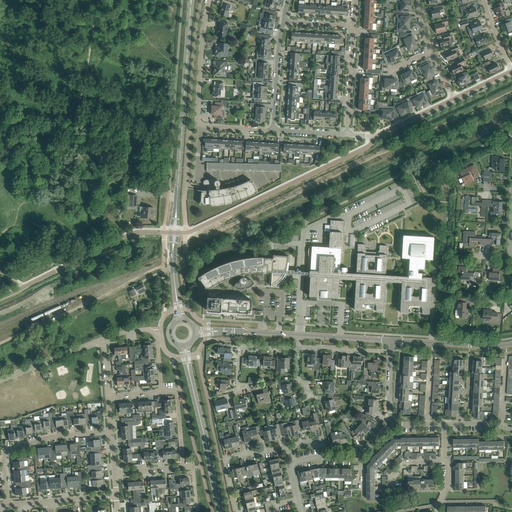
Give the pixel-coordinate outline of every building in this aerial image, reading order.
[(229,1),(227,1),(224,0),(222,0),(221,5),(223,5),(220,14),(228,17),(229,13),(228,13),(229,10),(234,11),(236,4),(229,2),(229,1)] [(277,2),(277,0),(269,0),(268,0),(266,0),(265,7),(271,9),(272,6),(271,5),(272,5),(278,6),(278,2),(277,2)] [(498,17),(503,16),(506,14),(505,11),(504,8),(505,8),(503,2),(497,4),(498,7),(495,8),(496,11),(495,11),(496,14),(497,14),(498,17)] [(411,6),(411,5),(401,5),(400,10),(396,9),(396,13),(400,13),(407,14),(407,11),(410,11),(410,8),(411,7),(411,6)] [(475,8),(469,9),(468,5),(460,7),(462,15),(465,14),(466,18),(477,15),(475,8)] [(431,15),(430,15),(431,19),(432,18),(432,19),(437,18),(441,17),(440,13),(443,12),(442,6),(433,7),(433,9),(434,11),(431,12),(431,15)] [(273,11),(268,10),(263,9),(262,13),(265,17),(264,21),(274,23),(274,22),(275,22),(275,20),(274,19),(275,16),(272,16),(273,11)] [(396,14),(396,18),(397,18),(401,18),(400,23),(410,24),(410,23),(410,22),(409,21),(409,18),(410,18),(411,15),(407,15),(402,14),(400,14),(396,14)] [(508,32),(511,30),(511,26),(510,22),(511,21),(511,19),(511,18),(505,20),(506,23),(501,25),(503,32),(507,31),(508,32)] [(436,33),(441,32),(446,31),(444,25),(448,24),(447,19),(441,20),(442,23),(434,25),(436,33)] [(259,20),(258,27),(260,27),(259,32),(263,33),(268,34),(269,30),(272,30),(273,27),(274,27),(274,25),(273,24),(274,23),(264,21),(259,20)] [(473,36),(478,34),(477,31),(482,29),(479,21),(470,24),(471,26),(467,27),(469,34),(470,37),(473,36)] [(228,22),(225,22),(220,22),(220,28),(219,28),(219,31),(217,30),(217,37),(226,37),(226,33),(227,33),(228,22)] [(372,30),(373,23),(364,23),(363,29),(366,29),(366,30),(369,30),(369,33),(376,33),(376,30),(372,30)] [(409,29),(409,26),(410,25),(410,24),(400,23),(397,23),(397,30),(395,30),(394,32),(397,32),(400,33),(403,33),(403,29),(409,29)] [(440,42),(439,43),(439,46),(441,46),(441,47),(446,45),(450,44),(452,43),(454,41),(453,37),(451,38),(450,34),(449,33),(442,35),(444,38),(439,40),(440,42)] [(269,36),(264,35),(258,34),(258,42),(258,43),(260,43),(260,47),(269,48),(270,40),(269,40),(269,36)] [(233,45),(244,45),(244,41),(238,41),(238,35),(232,35),(233,45)] [(341,35),(335,35),(334,44),(340,44),(343,44),(343,38),(340,37),(341,35)] [(378,35),(376,35),(371,35),(371,37),(368,37),(368,38),(365,38),(364,43),(373,44),(374,39),(377,39),(378,35)] [(474,37),(471,38),(473,43),(475,44),(477,44),(478,47),(481,45),(481,46),(485,45),(485,44),(487,43),(485,36),(481,37),(480,35),(478,35),(474,37)] [(415,40),(415,39),(413,39),(412,36),(404,40),(407,45),(415,41),(415,40)] [(228,44),(226,44),(226,40),(220,40),(220,43),(219,43),(219,47),(216,47),(215,56),(227,57),(228,44)] [(415,41),(407,45),(407,46),(409,51),(411,50),(414,55),(419,53),(418,50),(419,50),(417,47),(416,44),(416,43),(416,42),(415,41)] [(396,61),(397,61),(398,61),(398,59),(401,58),(400,56),(403,55),(402,52),(400,49),(399,46),(399,44),(396,46),(396,47),(390,49),(396,61)] [(449,52),(444,54),(446,57),(445,58),(446,60),(447,60),(447,61),(452,59),(457,56),(460,55),(458,50),(457,46),(450,48),(452,51),(449,52)] [(269,56),(269,48),(260,47),(260,51),(258,51),(257,52),(257,59),(265,60),(268,60),(268,56),(269,56)] [(478,50),(475,51),(477,54),(477,55),(482,53),(485,60),(488,58),(493,56),(490,49),(484,51),(483,48),(478,50)] [(396,61),(390,49),(384,52),(384,55),(384,58),(384,60),(385,61),(389,59),(391,63),(394,62),(395,62),(396,61)] [(299,53),(295,53),(290,53),(290,58),(291,58),(291,59),(290,62),(299,62),(300,56),(299,56),(299,53)] [(327,55),(327,60),(330,60),(330,64),(339,65),(339,62),(338,62),(338,61),(339,61),(340,56),(335,56),(331,55),(327,55)] [(454,74),(458,72),(463,70),(461,66),(466,63),(463,58),(456,61),(457,64),(450,68),(454,74)] [(265,60),(257,59),(253,59),(253,61),(254,61),(255,63),(256,63),(255,70),(268,71),(268,65),(266,65),(266,63),(264,63),(265,60)] [(426,59),(419,63),(420,65),(420,66),(423,74),(432,69),(432,68),(430,67),(429,64),(428,62),(427,62),(426,59)] [(213,72),(213,73),(214,74),(214,75),(219,76),(224,76),(224,75),(227,75),(227,70),(228,70),(228,66),(227,66),(228,62),(219,61),(214,61),(213,61),(213,68),(214,68),(214,71),(213,72)] [(488,69),(490,74),(493,72),(493,73),(496,71),(499,70),(498,68),(499,68),(498,64),(497,65),(496,63),(493,65),(491,64),(490,61),(481,65),(483,68),(485,67),(485,68),(485,69),(486,69),(487,70),(488,70),(488,69)] [(363,64),(363,69),(366,69),(365,73),(381,74),(381,70),(372,70),(372,64),(363,64)] [(425,83),(433,79),(431,76),(434,75),(433,72),(433,71),(433,70),(432,70),(432,69),(423,74),(426,79),(423,80),(425,83)] [(268,76),(268,71),(255,70),(255,78),(254,77),(253,79),(252,78),(252,81),(263,82),(263,78),(265,78),(265,76),(268,76)] [(406,72),(410,81),(412,84),(416,81),(417,81),(416,80),(419,79),(415,72),(413,73),(412,70),(409,72),(408,71),(407,71),(407,72),(406,72)] [(298,78),(299,73),(290,72),(290,75),(290,76),(289,76),(289,81),(297,81),(298,78)] [(402,78),(400,79),(401,81),(403,86),(406,85),(405,83),(407,86),(409,84),(410,85),(412,84),(410,81),(406,72),(405,73),(404,73),(404,74),(401,76),(402,78)] [(466,72),(457,76),(458,79),(459,81),(457,81),(460,88),(466,85),(465,81),(467,80),(466,78),(468,77),(466,72)] [(477,72),(473,75),(477,83),(481,81),(480,78),(478,74),(477,72)] [(373,78),(373,75),(366,75),(366,77),(363,77),(363,78),(360,78),(360,83),(369,84),(369,78),(373,78)] [(391,88),(391,79),(390,79),(390,78),(389,78),(389,79),(385,79),(385,83),(382,83),(382,88),(381,91),(385,91),(385,88),(391,88)] [(434,82),(433,79),(425,83),(427,85),(429,84),(431,90),(440,86),(440,85),(440,84),(439,84),(438,83),(437,81),(434,82)] [(213,88),(213,94),(215,94),(215,97),(220,97),(221,90),(223,91),(223,82),(214,82),(214,88),(213,88)] [(263,83),(258,82),(255,82),(255,85),(256,87),(257,87),(257,92),(267,93),(267,90),(267,86),(263,86),(263,83)] [(302,83),(293,83),(288,82),(288,87),(289,87),(289,88),(288,91),(297,92),(298,87),(302,87),(302,83)] [(440,88),(441,87),(440,86),(431,90),(434,95),(442,91),(440,88)] [(426,93),(425,92),(424,90),(421,92),(417,94),(422,106),(423,106),(424,105),(424,104),(427,103),(426,100),(429,99),(426,93)] [(326,95),(326,99),(337,100),(337,95),(336,95),(336,94),(337,94),(337,92),(328,91),(328,95),(326,95)] [(267,96),(267,93),(257,92),(257,97),(256,97),(254,99),(254,102),(262,102),(262,99),(266,99),(266,96),(267,96)] [(422,106),(417,94),(412,97),(411,96),(409,97),(413,106),(415,105),(417,108),(420,106),(421,107),(421,106),(422,106)] [(410,108),(413,106),(409,97),(406,99),(405,100),(406,103),(402,105),(407,113),(408,113),(409,113),(409,111),(412,110),(410,108)] [(212,106),(211,115),(214,115),(214,118),(224,119),(224,114),(224,112),(221,111),(221,107),(226,107),(227,101),(221,101),(221,103),(215,102),(215,106),(212,106)] [(398,107),(396,103),(394,102),(393,106),(395,110),(397,114),(400,113),(401,115),(404,114),(405,115),(406,114),(407,113),(402,105),(398,107)] [(250,103),(250,107),(253,107),(256,109),(256,114),(266,114),(266,113),(266,112),(266,111),(265,111),(266,107),(263,107),(263,104),(258,103),(257,103),(253,103),(250,103)] [(367,111),(367,105),(359,104),(358,110),(361,110),(361,111),(364,111),(364,114),(370,114),(371,111),(367,111)] [(387,110),(387,106),(379,106),(379,110),(378,111),(378,116),(381,116),(381,119),(384,119),(385,120),(386,120),(387,120),(387,110)] [(397,114),(395,110),(393,110),(387,110),(387,120),(388,120),(389,119),(393,119),(393,117),(394,117),(394,118),(398,116),(397,114)] [(319,120),(319,111),(314,111),(314,112),(311,111),(310,115),(310,120),(315,121),(315,120),(316,120),(319,120)] [(266,114),(256,114),(252,113),(252,117),(255,118),(255,121),(256,121),(256,122),(257,122),(258,122),(259,122),(260,122),(261,122),(262,122),(262,121),(265,122),(265,118),(266,118),(266,117),(266,116),(266,114)] [(214,140),(212,139),(211,139),(211,140),(210,140),(210,139),(205,138),(205,147),(206,147),(206,151),(213,151),(214,140)] [(244,150),(244,141),(240,141),(239,142),(238,142),(238,141),(236,141),(235,150),(241,150),(244,150)] [(251,142),(251,141),(246,141),(245,146),(245,153),(248,153),(248,151),(254,151),(254,142),(252,142),(251,142)] [(279,152),(279,143),(274,143),(274,144),(273,144),(273,143),(271,143),(270,152),(275,152),(275,155),(278,156),(279,152)] [(289,144),(287,144),(287,145),(285,145),(286,143),(281,143),(280,152),(283,152),(283,153),(289,153),(289,144)] [(319,155),(320,146),(315,145),(315,146),(314,146),(311,146),(311,155),(316,155),(316,154),(319,155)] [(493,156),(492,168),(496,169),(496,171),(505,171),(505,159),(499,159),(499,156),(493,156)] [(473,178),(474,177),(475,178),(479,176),(474,165),(460,172),(466,185),(474,181),(473,178)] [(213,179),(212,179),(210,179),(209,179),(208,179),(207,179),(206,180),(205,180),(204,181),(203,182),(203,183),(203,184),(204,184),(204,185),(205,186),(206,186),(208,187),(205,191),(202,190),(200,190),(198,190),(200,191),(202,191),(202,193),(201,193),(200,202),(201,202),(201,205),(204,205),(207,205),(212,205),(215,205),(218,205),(221,204),(225,204),(229,203),(231,202),(234,202),(237,201),(240,200),(244,199),(247,198),(249,196),(250,196),(253,195),(257,193),(255,190),(256,190),(250,180),(247,181),(245,182),(243,183),(240,185),(237,185),(235,186),(232,187),(229,188),(227,188),(225,189),(223,189),(221,189),(219,190),(219,186),(219,185),(220,185),(220,184),(220,183),(220,182),(219,182),(219,181),(218,181),(218,180),(217,180),(215,179),(214,179),(213,179)] [(480,206),(480,204),(474,203),(474,201),(477,201),(477,197),(466,197),(465,212),(477,212),(477,206),(480,206)] [(488,200),(487,207),(494,207),(493,212),(491,211),(491,216),(495,216),(495,215),(501,216),(502,214),(503,202),(494,201),(494,205),(491,204),(491,200),(488,200)] [(153,208),(145,207),(140,207),(140,211),(143,211),(143,213),(142,218),(153,218),(153,208)] [(310,276),(309,296),(321,297),(322,291),(325,291),(325,297),(338,298),(339,278),(356,279),(354,309),(361,310),(362,304),(363,303),(375,303),(375,304),(376,305),(376,311),(383,311),(385,281),(402,282),(400,312),(407,313),(408,307),(409,306),(421,306),(421,307),(422,308),(421,313),(429,314),(431,277),(425,277),(426,273),(417,273),(418,268),(424,269),(424,260),(425,259),(432,260),(433,237),(417,236),(417,235),(412,235),(411,236),(403,235),(403,236),(402,236),(401,242),(402,242),(401,258),(409,258),(409,259),(408,271),(407,271),(407,275),(408,275),(408,277),(385,276),(387,246),(379,245),(379,251),(378,252),(366,252),(366,251),(365,250),(365,244),(358,244),(356,274),(346,274),(346,272),(347,272),(347,267),(342,267),(343,248),(341,248),(342,232),(330,231),(329,247),(312,246),(310,271),(309,271),(308,276),(310,276)] [(478,241),(478,238),(475,238),(476,232),(464,231),(463,246),(474,247),(474,243),(472,243),(472,240),(478,241)] [(501,233),(496,233),(492,233),(492,239),(485,239),(485,245),(490,245),(500,245),(501,233)] [(285,272),(286,271),(286,270),(288,256),(273,255),(273,258),(263,257),(261,257),(258,257),(256,257),(254,258),(251,258),(248,258),(246,258),(243,259),(241,259),(238,260),(235,261),(232,261),(230,262),(226,263),(223,264),(221,265),(220,265),(217,267),(214,268),(211,269),(210,270),(208,271),(206,273),(202,274),(200,276),(198,277),(205,287),(205,288),(206,290),(204,291),(207,289),(210,287),(213,286),(215,284),(217,283),(220,282),(222,281),(224,280),(226,279),(229,278),(231,277),(233,276),(235,276),(237,275),(240,274),(241,278),(240,278),(240,279),(239,280),(239,281),(238,282),(237,282),(236,283),(235,284),(234,285),(234,286),(234,287),(235,288),(236,289),(237,289),(239,289),(240,289),(242,289),(243,289),(244,289),(245,289),(246,288),(248,288),(249,287),(250,287),(251,286),(252,286),(252,285),(253,285),(253,284),(254,283),(254,282),(253,282),(253,281),(252,281),(251,280),(250,280),(248,280),(247,280),(247,279),(246,279),(246,278),(245,278),(245,277),(244,277),(243,274),(247,273),(251,273),(254,272),(258,272),(260,272),(264,272),(266,272),(272,272),(271,286),(273,285),(275,285),(276,284),(277,283),(278,283),(279,282),(280,281),(281,280),(282,279),(282,278),(283,278),(284,277),(284,276),(285,275),(285,274),(285,273),(285,272)] [(479,286),(479,282),(480,272),(475,272),(475,270),(471,270),(471,273),(467,272),(468,267),(459,266),(458,272),(462,272),(462,276),(461,276),(461,280),(469,280),(469,285),(475,285),(479,286)] [(493,273),(490,272),(490,271),(485,271),(484,278),(489,278),(489,280),(500,281),(500,269),(493,268),(493,273)] [(146,291),(144,288),(143,285),(136,288),(134,289),(129,291),(132,297),(136,295),(139,294),(146,291)] [(208,297),(207,308),(210,308),(210,311),(247,313),(248,310),(250,310),(251,300),(208,297)] [(467,299),(462,298),(458,298),(458,310),(460,310),(460,317),(468,317),(469,309),(466,309),(467,299)] [(498,322),(498,313),(492,313),(492,310),(484,310),(484,319),(490,319),(490,321),(498,322)] [(222,361),(225,361),(230,361),(230,358),(231,358),(231,352),(230,352),(231,348),(217,347),(217,353),(222,353),(222,357),(222,361)] [(134,364),(147,364),(149,363),(148,360),(147,360),(147,358),(153,358),(152,351),(144,352),(145,356),(141,357),(141,360),(134,361),(134,364)] [(319,370),(319,365),(320,360),(316,360),(316,354),(308,354),(307,364),(313,364),(313,370),(319,370)] [(334,369),(334,365),(335,360),(331,360),(331,359),(332,359),(332,355),(323,354),(322,364),(322,366),(330,366),(330,369),(334,369)] [(349,368),(349,367),(349,366),(350,361),(345,361),(345,356),(338,355),(338,367),(349,368)] [(260,366),(260,364),(260,359),(257,359),(257,356),(248,356),(248,358),(245,358),(245,364),(248,364),(248,366),(253,367),(253,366),(260,366)] [(275,369),(275,366),(275,361),(271,361),(272,357),(263,356),(263,365),(270,366),(270,369),(275,369)] [(353,356),(352,364),(352,367),(349,367),(349,368),(349,371),(349,380),(353,380),(354,371),(353,371),(353,369),(355,370),(357,368),(357,366),(361,367),(361,357),(353,356)] [(284,373),(284,368),(289,368),(289,358),(281,358),(281,359),(277,359),(277,373),(284,373)] [(463,363),(463,360),(455,359),(455,358),(450,358),(450,365),(454,366),(465,366),(465,363),(463,363)] [(370,376),(375,377),(380,377),(380,371),(377,370),(377,367),(380,368),(381,360),(373,360),(373,363),(368,362),(367,369),(369,369),(369,372),(370,372),(370,376)] [(226,361),(221,361),(218,361),(217,368),(220,369),(220,372),(225,372),(225,374),(230,374),(231,365),(228,365),(228,361),(226,361)] [(147,367),(147,364),(134,364),(135,369),(135,371),(139,371),(143,370),(144,376),(154,375),(154,369),(148,369),(147,367)] [(230,380),(225,380),(217,379),(217,386),(220,386),(219,389),(220,389),(220,391),(216,391),(216,396),(222,395),(222,391),(222,389),(226,390),(226,385),(230,385),(230,380)] [(290,383),(284,384),(283,381),(277,382),(279,390),(283,389),(284,393),(291,392),(290,390),(292,389),(290,383)] [(376,382),(368,381),(358,381),(358,383),(361,384),(361,385),(368,385),(367,392),(379,393),(379,386),(376,386),(376,382)] [(323,382),(323,388),(325,388),(325,393),(329,393),(329,396),(333,396),(334,382),(328,382),(324,382),(323,382)] [(260,384),(259,384),(255,383),(255,387),(260,388),(262,388),(263,393),(256,395),(258,404),(266,402),(265,400),(269,399),(267,388),(264,388),(263,384),(260,384)] [(286,407),(291,406),(296,405),(294,400),(293,400),(292,398),(288,399),(288,396),(280,397),(281,403),(285,402),(286,407)] [(329,396),(327,396),(328,400),(324,401),(325,402),(325,403),(327,411),(329,411),(329,413),(330,413),(335,412),(335,411),(334,409),(335,409),(333,401),(338,400),(338,396),(333,396),(329,396)] [(228,407),(227,404),(226,399),(215,401),(217,410),(228,407)] [(248,400),(245,400),(244,399),(240,400),(240,401),(234,402),(235,409),(249,405),(250,404),(249,401),(248,400)] [(378,399),(373,399),(366,399),(366,402),(368,403),(368,406),(378,407),(378,399)] [(156,419),(162,418),(161,415),(166,415),(165,413),(172,412),(172,406),(163,407),(163,410),(159,410),(160,415),(158,415),(157,413),(155,413),(156,419)] [(378,407),(368,406),(366,406),(365,414),(363,414),(362,416),(368,419),(372,421),(374,417),(371,416),(371,415),(374,415),(374,413),(378,413),(378,407)] [(85,414),(79,414),(80,425),(86,425),(86,424),(89,424),(88,409),(84,410),(85,414)] [(98,412),(91,413),(91,409),(88,409),(89,424),(92,423),(92,424),(98,423),(98,421),(101,421),(100,411),(98,412)] [(53,427),(52,412),(51,410),(49,410),(49,413),(48,413),(49,417),(43,417),(44,428),(50,428),(50,427),(53,427)] [(73,410),(70,411),(71,425),(71,427),(76,427),(76,425),(80,425),(79,414),(73,414),(73,410)] [(240,415),(236,416),(235,410),(232,410),(234,419),(234,421),(242,419),(241,416),(240,415)] [(68,426),(71,425),(70,411),(66,411),(67,415),(61,416),(62,427),(68,426)] [(62,427),(61,416),(56,416),(55,412),(52,412),(53,427),(56,427),(62,427)] [(311,429),(310,429),(311,431),(318,429),(316,423),(319,422),(317,412),(313,413),(315,421),(309,422),(311,429)] [(43,417),(43,415),(43,413),(41,414),(41,416),(40,416),(40,420),(35,420),(36,431),(41,431),(41,430),(44,430),(44,428),(43,417)] [(371,422),(367,420),(362,417),(360,420),(361,421),(362,422),(358,426),(366,434),(370,429),(367,427),(369,426),(371,422)] [(36,431),(35,420),(34,418),(31,419),(25,420),(27,434),(32,434),(32,433),(36,433),(36,431)] [(162,418),(156,419),(152,419),(152,421),(152,423),(163,422),(163,426),(161,426),(161,430),(162,429),(174,428),(173,422),(167,423),(166,418),(162,418)] [(18,437),(17,426),(17,425),(16,419),(14,420),(10,420),(11,425),(12,425),(12,429),(7,429),(7,433),(8,433),(9,440),(15,440),(15,439),(18,439),(18,437)] [(22,426),(17,426),(18,437),(24,437),(24,438),(27,438),(27,434),(25,420),(25,419),(23,419),(23,422),(22,422),(22,426)] [(291,436),(298,434),(297,430),(300,429),(298,421),(298,420),(288,422),(291,436)] [(309,420),(302,422),(301,420),(298,421),(300,429),(302,429),(301,428),(302,428),(303,431),(310,429),(311,429),(309,422),(309,420)] [(122,433),(129,432),(132,432),(133,432),(132,425),(137,424),(137,421),(133,421),(131,421),(131,424),(127,424),(127,426),(121,426),(122,433)] [(291,436),(288,422),(279,424),(280,432),(281,434),(284,433),(285,437),(291,436)] [(344,431),(347,429),(342,422),(340,423),(343,429),(337,430),(337,431),(340,442),(340,443),(347,442),(345,433),(344,431)] [(280,432),(279,424),(278,424),(273,425),(274,429),(270,430),(272,440),(277,439),(279,439),(278,433),(280,432)] [(242,431),(239,432),(241,438),(244,438),(245,442),(245,444),(248,443),(248,441),(252,440),(251,439),(249,431),(249,428),(248,426),(242,428),(242,431)] [(260,432),(259,428),(258,426),(254,427),(255,429),(249,431),(251,439),(254,438),(254,441),(259,440),(257,433),(260,432)] [(361,438),(366,434),(358,426),(354,431),(353,429),(351,432),(354,439),(358,437),(359,435),(361,438)] [(263,430),(262,430),(262,427),(259,428),(260,432),(261,435),(264,435),(265,441),(272,440),(270,430),(263,431),(263,430)] [(167,440),(167,435),(174,435),(174,428),(162,429),(163,436),(158,436),(158,440),(159,440),(163,440),(167,440)] [(337,431),(331,433),(330,433),(331,434),(333,444),(340,442),(337,431)] [(230,438),(230,434),(226,434),(226,436),(224,436),(224,435),(220,436),(221,442),(224,441),(226,449),(233,448),(230,438)] [(240,446),(238,440),(237,437),(230,438),(233,448),(240,446)] [(86,451),(100,449),(100,446),(101,446),(100,439),(93,440),(93,441),(89,441),(90,447),(86,447),(86,451)] [(156,449),(150,449),(151,459),(157,459),(157,452),(160,452),(159,440),(158,440),(155,441),(156,449)] [(165,449),(163,449),(163,440),(159,440),(160,452),(163,452),(163,458),(170,458),(169,450),(169,446),(166,446),(165,448),(165,449)] [(395,448),(398,446),(392,440),(389,443),(395,448)] [(395,448),(389,443),(388,442),(384,447),(391,453),(395,448)] [(80,458),(80,451),(79,448),(79,444),(76,444),(76,443),(70,444),(71,455),(76,454),(77,458),(80,458)] [(70,444),(67,445),(67,444),(61,445),(62,456),(67,455),(68,459),(71,459),(71,455),(70,444)] [(56,456),(62,456),(61,445),(55,445),(55,446),(52,446),(52,447),(53,460),(57,460),(56,456)] [(39,459),(44,458),(43,447),(37,448),(37,449),(34,449),(35,455),(35,459),(35,463),(36,463),(36,466),(38,466),(38,463),(39,463),(39,459)] [(52,447),(49,447),(43,447),(44,458),(50,458),(50,462),(54,462),(53,460),(52,447)] [(386,458),(391,453),(384,447),(379,451),(386,458)] [(91,459),(102,458),(101,453),(100,449),(86,451),(86,454),(90,454),(91,459)] [(382,462),(386,458),(379,451),(375,456),(382,462)] [(377,467),(382,462),(375,456),(371,460),(371,461),(377,467)] [(24,461),(28,461),(28,457),(13,458),(13,462),(13,468),(14,468),(14,467),(24,467),(24,466),(24,461)] [(87,469),(102,467),(102,464),(102,458),(91,459),(91,465),(87,465),(87,466),(85,466),(85,468),(87,468),(87,469)] [(270,467),(279,465),(278,462),(280,461),(279,458),(269,460),(270,467)] [(260,473),(258,466),(257,461),(254,462),(254,464),(251,465),(253,474),(260,473)] [(247,476),(244,464),(241,465),(241,467),(238,468),(241,479),(243,479),(243,476),(246,475),(247,476)] [(253,474),(251,465),(247,466),(247,464),(244,464),(247,476),(253,474)] [(272,473),(282,471),(282,468),(280,468),(279,465),(270,467),(272,473)] [(32,466),(28,467),(28,466),(24,466),(24,467),(14,467),(14,468),(14,471),(14,476),(25,475),(25,470),(32,469),(32,466)] [(102,467),(87,469),(88,472),(89,472),(92,472),(92,477),(103,476),(103,477),(103,476),(103,470),(102,471),(102,467)] [(235,467),(231,467),(233,476),(232,476),(233,480),(234,480),(234,478),(237,477),(239,483),(242,482),(241,479),(238,468),(235,468),(235,467)] [(313,478),(314,478),(311,467),(308,468),(309,470),(305,471),(307,480),(314,479),(313,478)] [(307,480),(305,471),(302,472),(301,470),(298,471),(301,482),(307,480)] [(273,480),(282,478),(281,474),(283,474),(282,471),(272,473),(273,480)] [(79,476),(73,476),(74,488),(79,487),(79,486),(83,486),(81,472),(78,472),(79,476)] [(61,488),(65,488),(63,473),(60,474),(60,478),(55,478),(56,489),(62,489),(61,488)] [(74,488),(73,476),(67,477),(67,473),(66,473),(63,473),(65,488),(68,487),(68,488),(74,488)] [(56,489),(55,478),(49,478),(49,474),(45,475),(46,479),(47,489),(50,489),(50,490),(56,489)] [(25,475),(14,476),(15,482),(16,485),(30,484),(30,481),(26,481),(25,475)] [(40,475),(36,476),(37,485),(38,490),(41,490),(47,490),(47,489),(46,479),(40,479),(40,475)] [(103,479),(103,477),(103,476),(92,477),(89,477),(88,477),(88,481),(89,481),(89,486),(93,486),(97,486),(97,487),(104,486),(103,479)] [(274,486),(285,483),(285,480),(283,481),(282,478),(273,480),(275,486),(274,486)] [(165,479),(158,480),(159,493),(162,492),(162,490),(162,487),(165,487),(166,487),(166,484),(165,479)] [(158,480),(150,481),(151,486),(151,488),(154,488),(155,497),(159,497),(159,493),(158,480)] [(143,481),(136,482),(136,489),(137,495),(137,502),(140,502),(140,499),(140,494),(139,492),(144,492),(144,489),(143,486),(143,481)] [(136,482),(128,482),(129,490),(133,489),(136,489),(136,482)] [(275,492),(285,490),(284,487),(286,486),(285,483),(274,486),(275,492)] [(30,488),(30,484),(16,485),(16,488),(15,489),(16,495),(23,494),(23,497),(25,496),(25,495),(27,494),(26,488),(30,488)] [(170,489),(170,492),(173,491),(177,491),(181,491),(181,495),(181,497),(190,497),(189,490),(185,490),(185,487),(181,488),(170,489)] [(275,492),(277,499),(288,496),(288,493),(286,494),(285,490),(275,492)] [(313,494),(308,495),(309,498),(310,498),(310,500),(311,500),(315,499),(325,497),(324,492),(323,490),(321,490),(316,491),(316,493),(313,494)] [(243,500),(253,497),(252,491),(243,493),(244,496),(242,496),(243,500)] [(246,506),(255,504),(253,497),(243,500),(244,503),(246,502),(246,506)] [(315,505),(325,503),(324,500),(325,500),(325,497),(315,499),(316,503),(315,503),(315,505)]
